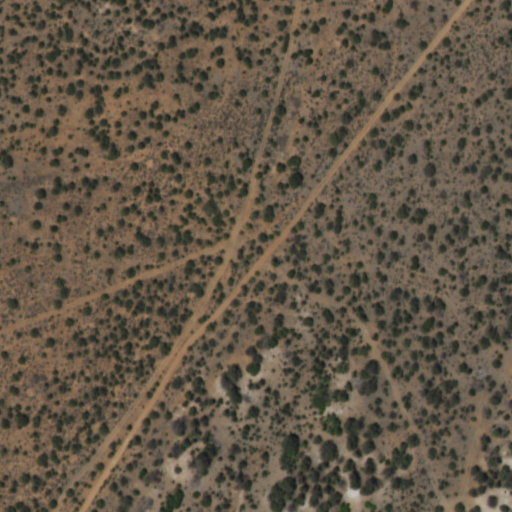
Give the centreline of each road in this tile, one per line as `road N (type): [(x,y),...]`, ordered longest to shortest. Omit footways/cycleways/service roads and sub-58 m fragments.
road 1 (track): [(77,511),(231,240),(295,0)]
road 2 (track): [(461,0),(264,252),(178,345)]
